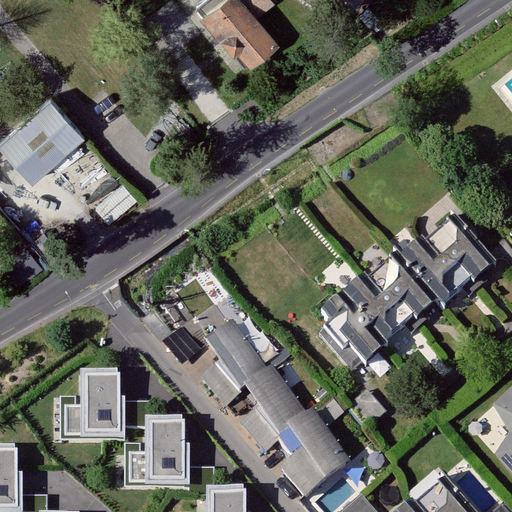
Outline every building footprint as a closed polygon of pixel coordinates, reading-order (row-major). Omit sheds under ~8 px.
[(241,0),(205,0),(197,7),(234,54),(242,48),(252,61),(275,43),(254,16),(241,0)] [(270,0),(241,0),(254,16),(272,2),(270,0)] [(85,134),(52,97),(0,142),(0,143),(32,180),(85,134)] [(494,264),(456,221),(426,247),(440,264),(449,265),(451,269),(461,269),(472,283),(494,264)] [(440,264),(426,247),(404,266),(436,301),(442,309),(472,283),(461,269),(451,269),(449,265),(440,264)] [(436,301),(404,266),(398,259),(368,284),(383,301),(390,301),(395,307),(404,307),(415,320),(436,301)] [(383,301),(368,284),(347,302),(385,345),(415,320),(404,307),(395,307),(390,301),(383,301)] [(385,345),(347,302),(326,321),(363,364),(385,345)] [(251,387),(266,376),(231,328),(212,342),(226,362),(205,381),(227,407),(251,387)] [(265,328),(249,339),(263,360),(279,349),(265,328)] [(268,452),(291,432),(306,422),(271,372),(266,376),(251,387),(266,407),(244,426),(268,452)] [(82,442),(126,442),(127,375),(82,375),(82,409),(67,409),(67,437),(82,437),(82,442)] [(511,399),(500,410),(511,423),(511,447),(503,455),(511,465),(511,399)] [(284,471),(307,497),(345,466),(312,418),(306,422),(291,432),(305,453),(284,471)] [(148,489),(192,490),(192,423),(148,422),(147,456),(133,456),(132,484),(148,484),(148,489)] [(0,511),(22,511),(23,451),(0,450),(0,511)] [(381,456),(366,469),(375,480),(391,467),(381,456)] [(472,511),(447,482),(416,509),(418,511),(472,511)] [(254,511),(255,493),(209,493),(208,511),(254,511)] [(375,511),(362,497),(343,511),(375,511)]
